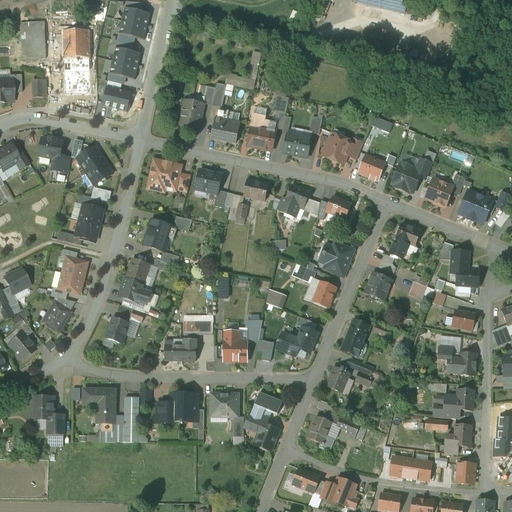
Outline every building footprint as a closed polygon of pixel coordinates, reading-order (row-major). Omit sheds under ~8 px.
[(408,0),(357,0),(357,3),(405,15),(408,0)] [(149,15),(128,10),(123,34),(143,39),(149,15)] [(45,24),(20,25),(20,61),(46,60),(45,24)] [(397,35),(376,30),(368,64),(390,69),(397,35)] [(90,61),(89,31),(64,32),(63,32),(64,62),(90,61)] [(64,62),(63,32),(52,32),(53,62),(64,62)] [(141,54),(113,47),(107,73),(135,80),(141,54)] [(90,61),(64,62),(65,84),(91,83),(90,61)] [(21,76),(9,76),(9,80),(10,80),(11,94),(22,94),(21,76)] [(0,80),(0,103),(5,103),(11,102),(11,94),(10,80),(9,80),(0,80)] [(46,82),(31,82),(32,99),(46,99),(46,82)] [(216,89),(207,88),(204,105),(212,107),(216,89)] [(226,92),(216,89),(212,107),(222,109),(226,92)] [(289,99),(276,97),(274,104),(279,105),(277,112),(286,114),(289,99)] [(204,105),(184,101),(182,112),(183,112),(180,127),(199,131),(204,105)] [(240,125),(227,122),(229,113),(219,111),(217,120),(215,120),(211,140),(221,142),(221,141),(236,144),(240,125)] [(286,114),(277,112),(274,126),(277,127),(277,126),(283,127),(286,114)] [(265,119),(254,116),(252,128),(267,131),(268,128),(269,128),(270,124),(264,123),(265,119)] [(323,120),(313,118),(309,134),(319,136),(323,120)] [(267,131),(252,128),(247,148),(259,150),(260,149),(272,152),(276,130),(269,128),(268,128),(267,131)] [(311,140),(288,135),(284,154),(299,157),(299,158),(307,159),(311,140)] [(342,142),(331,137),(326,148),(324,149),(322,154),(323,156),(323,157),(343,166),(347,157),(353,143),(352,143),(343,139),(342,142)] [(49,141),(42,140),(39,157),(54,160),(59,161),(60,157),(63,144),(56,142),(56,140),(50,139),(49,141)] [(364,144),(353,140),(352,143),(353,143),(347,157),(357,161),(364,144)] [(73,151),(79,152),(78,157),(81,154),(83,143),(75,141),(73,151)] [(10,146),(0,151),(0,168),(2,172),(16,164),(19,161),(14,153),(10,146)] [(86,173),(104,162),(95,148),(78,160),(86,173)] [(30,165),(20,150),(14,153),(19,161),(16,164),(20,171),(30,165)] [(437,157),(428,153),(424,162),(433,165),(437,157)] [(358,173),(379,182),(385,165),(386,165),(385,164),(365,156),(358,173)] [(385,165),(393,168),(397,159),(389,156),(385,164),(386,165),(385,165)] [(52,172),(66,175),(69,158),(60,157),(59,161),(54,160),(52,172)] [(424,162),(422,161),(417,172),(420,173),(419,178),(427,181),(433,165),(424,162)] [(104,162),(86,173),(95,186),(112,175),(104,162)] [(180,168),(155,162),(149,189),(164,193),(165,187),(169,185),(175,187),(176,187),(179,174),(180,168)] [(412,168),(402,164),(401,166),(401,165),(393,185),(395,186),(395,187),(395,188),(403,192),(404,190),(414,194),(417,186),(416,184),(419,178),(420,173),(417,172),(411,170),(412,168)] [(222,176),(200,171),(195,190),(211,194),(209,200),(216,201),(219,192),(222,176)] [(191,177),(179,174),(176,187),(175,187),(174,191),(187,194),(191,177)] [(466,180),(456,176),(453,182),(456,183),(463,186),(465,182),(466,180)] [(269,186),(247,181),(244,198),(265,202),(269,186)] [(447,183),(442,182),(440,183),(438,186),(436,187),(432,185),(426,199),(434,203),(434,204),(445,209),(451,193),(459,196),(463,186),(456,183),(454,188),(448,186),(447,183)] [(310,194),(292,187),(286,201),(284,200),(283,203),(279,212),(295,219),(299,209),(303,210),(304,209),(308,201),(310,194)] [(94,189),(93,191),(101,193),(99,201),(109,203),(111,193),(94,189)] [(101,193),(93,191),(91,199),(99,201),(101,193)] [(227,194),(219,192),(216,201),(214,207),(224,209),(224,207),(227,194)] [(488,200),(468,192),(459,215),(484,225),(488,215),(492,217),(495,208),(497,203),(489,199),(488,200)] [(510,197),(501,193),(501,194),(497,203),(498,203),(495,208),(504,212),(510,197)] [(234,196),(227,194),(224,207),(231,209),(234,196)] [(248,207),(240,205),(241,197),(234,196),(231,209),(238,210),(235,224),(244,226),(248,207)] [(351,206),(332,198),(328,208),(326,213),(327,213),(338,218),(337,219),(344,222),(345,221),(351,206)] [(283,203),(274,199),(273,210),(279,212),(283,203)] [(321,205),(308,201),(304,209),(303,210),(318,217),(318,216),(321,205)] [(328,208),(321,205),(318,216),(324,218),(327,213),(326,213),(328,208)] [(104,211),(83,206),(80,221),(100,226),(104,211)] [(509,217),(504,213),(495,224),(501,228),(509,217)] [(193,221),(177,218),(174,225),(184,228),(183,231),(189,233),(193,221)] [(100,226),(80,221),(76,236),(76,237),(83,238),(96,242),(100,226)] [(170,227),(152,221),(148,235),(147,235),(144,246),(165,253),(169,242),(166,241),(170,227)] [(402,225),(396,239),(394,242),(395,243),(390,254),(403,259),(409,246),(415,248),(421,232),(402,225)] [(322,233),(316,230),(314,236),(320,238),(322,233)] [(74,236),(65,234),(63,242),(72,244),(74,236)] [(83,238),(76,237),(76,236),(74,236),(72,244),(81,247),(83,238)] [(284,241),(276,241),(276,242),(276,248),(276,251),(284,251),(284,241)] [(335,244),(333,248),(326,245),(319,263),(326,265),(324,270),(343,278),(354,252),(335,244)] [(454,247),(445,244),(438,260),(452,262),(453,252),(454,247)] [(66,259),(77,261),(78,255),(63,252),(62,257),(66,259)] [(479,272),(468,271),(469,254),(453,252),(452,262),(451,270),(458,271),(457,287),(478,288),(479,272)] [(162,254),(160,261),(168,265),(176,269),(179,259),(162,254)] [(77,261),(66,259),(58,292),(67,295),(82,298),(89,264),(77,261)] [(150,266),(134,260),(130,271),(129,271),(126,280),(144,286),(146,277),(150,266)] [(160,261),(157,260),(153,267),(165,273),(168,265),(160,261)] [(394,267),(382,262),(379,268),(392,274),(394,267)] [(315,266),(308,263),(307,269),(313,272),(315,266)] [(315,274),(296,266),(291,278),(310,285),(315,274)] [(21,270),(4,279),(9,288),(12,295),(29,287),(21,270)] [(392,282),(373,274),(370,282),(371,282),(366,295),(384,302),(392,282)] [(217,300),(227,301),(227,278),(217,278),(217,300)] [(144,286),(126,280),(124,287),(123,286),(119,298),(124,299),(137,304),(138,303),(147,306),(153,289),(144,286)] [(313,280),(306,299),(329,309),(337,290),(313,280)] [(455,286),(438,280),(435,290),(452,296),(455,286)] [(427,288),(414,283),(409,296),(421,301),(427,288)] [(9,288),(2,292),(8,304),(10,308),(17,305),(12,295),(9,288)] [(66,300),(67,295),(58,292),(53,291),(52,297),(66,300)] [(286,297),(270,291),(265,304),(281,311),(286,297)] [(446,296),(435,292),(431,304),(442,308),(446,296)] [(66,301),(58,299),(55,304),(62,308),(66,301)] [(137,304),(124,299),(122,306),(135,311),(137,304)] [(76,303),(66,301),(62,308),(70,313),(76,303)] [(62,308),(55,304),(43,323),(59,333),(71,314),(70,313),(62,308)] [(131,311),(119,307),(117,313),(129,317),(131,311)] [(511,307),(502,311),(507,327),(511,325),(511,307)] [(145,315),(133,311),(131,320),(142,323),(145,315)] [(475,316),(456,312),(453,328),(476,332),(478,324),(474,323),(475,316)] [(129,324),(113,319),(106,339),(104,346),(113,349),(115,343),(122,345),(129,324)] [(302,329),(304,329),(307,321),(300,319),(297,327),(302,329)] [(22,320),(13,327),(20,336),(22,334),(26,338),(32,333),(22,320)] [(262,322),(247,322),(248,342),(257,343),(262,322)] [(369,328),(354,322),(342,351),(361,359),(365,348),(362,347),(369,328)] [(197,323),(184,323),(184,335),(197,335),(197,323)] [(213,323),(197,323),(197,335),(213,335),(213,323)] [(392,331),(377,325),(373,334),(388,340),(392,331)] [(504,327),(492,332),(493,350),(505,345),(504,342),(509,340),(504,327)] [(304,329),(302,329),(298,340),(294,348),(297,349),(310,354),(318,335),(304,329)] [(225,343),(224,343),(224,363),(247,363),(247,343),(238,343),(238,333),(226,333),(225,343)] [(26,338),(22,334),(20,336),(8,346),(21,362),(36,350),(26,338)] [(298,340),(283,334),(279,342),(276,350),(277,350),(294,357),(297,349),(294,348),(298,340)] [(196,342),(184,342),(183,347),(174,347),(174,341),(165,341),(165,361),(196,362),(196,342)] [(274,344),(259,341),(256,353),(262,354),(261,361),(270,363),(274,344)] [(452,349),(440,348),(438,360),(449,361),(449,355),(452,355),(452,349)] [(477,356),(460,355),(452,355),(449,355),(449,361),(448,375),(459,376),(459,375),(475,377),(477,356)] [(511,357),(503,358),(504,377),(511,376),(511,357)] [(373,370),(351,361),(348,367),(370,376),(373,370)] [(350,375),(334,369),(330,380),(329,379),(326,387),(342,394),(350,375)] [(373,379),(359,373),(356,382),(369,388),(373,379)] [(447,386),(434,385),(433,393),(446,394),(447,386)] [(80,390),(73,390),(72,401),(80,401),(80,390)] [(114,392),(84,391),(84,405),(98,405),(98,425),(101,425),(114,425),(114,392)] [(150,391),(140,391),(139,399),(139,405),(150,405),(150,391)] [(474,392),(458,391),(457,398),(457,411),(461,411),(473,412),(474,392)] [(283,403),(260,393),(253,411),(263,415),(263,416),(266,418),(266,417),(268,418),(270,413),(278,416),(283,403)] [(197,395),(172,394),(171,395),(172,395),(172,404),(165,404),(165,408),(158,408),(158,418),(162,418),(162,424),(172,424),(172,422),(181,422),(181,425),(183,425),(183,420),(193,421),(193,423),(197,423),(197,414),(197,395)] [(228,396),(211,396),(211,416),(226,416),(226,418),(234,418),(238,418),(238,395),(228,395),(228,396)] [(457,398),(446,397),(445,411),(453,411),(452,414),(460,415),(461,411),(457,411),(457,398)] [(53,398),(33,398),(33,415),(30,415),(30,422),(37,422),(37,420),(49,420),(53,421),(53,416),(53,398)] [(139,399),(125,398),(125,425),(124,425),(124,443),(139,444),(139,405),(139,399)] [(332,406),(320,401),(317,409),(329,414),(332,406)] [(445,411),(435,410),(434,419),(452,420),(452,414),(453,411),(445,411)] [(253,411),(246,426),(257,430),(263,416),(263,415),(253,411)] [(204,414),(197,414),(197,423),(193,423),(193,430),(204,430),(204,414)] [(53,416),(53,421),(49,420),(49,434),(63,435),(63,417),(53,416)] [(332,424),(316,417),(312,428),(311,427),(306,439),(321,445),(319,448),(330,453),(335,441),(326,438),(332,424)] [(244,421),(238,421),(238,418),(234,418),(234,438),(244,438),(244,421)] [(360,427),(340,420),(337,428),(348,432),(346,437),(355,440),(360,427)] [(448,423),(433,422),(433,431),(448,432),(448,423)] [(114,425),(101,425),(101,443),(124,443),(124,425),(114,425)] [(279,432),(262,425),(258,435),(259,435),(254,446),(270,452),(279,432)] [(472,427),(456,426),(455,437),(446,437),(445,446),(458,447),(470,448),(472,427)] [(511,442),(495,441),(495,457),(511,458),(511,442)] [(458,447),(445,446),(445,455),(458,457),(458,447)] [(451,458),(443,457),(443,456),(439,456),(438,462),(442,463),(442,469),(450,470),(451,458)] [(433,463),(393,457),(390,477),(430,483),(433,463)] [(475,466),(459,464),(457,484),(473,486),(475,466)] [(320,478),(299,470),(293,486),(314,494),(319,481),(320,478)] [(355,487),(339,480),(335,488),(330,502),(335,504),(336,502),(354,510),(358,501),(354,499),(356,494),(353,492),(355,487)] [(328,485),(319,481),(314,494),(322,497),(323,498),(328,485)] [(328,485),(323,498),(322,497),(322,499),(330,502),(335,488),(328,485)] [(398,511),(401,498),(381,495),(379,510),(388,511),(398,511)] [(432,511),(433,502),(414,500),(411,511),(432,511)] [(493,511),(494,503),(477,501),(476,511),(493,511)] [(462,511),(463,506),(443,503),(442,511),(462,511)] [(511,511),(511,503),(505,503),(503,511),(511,511)]
